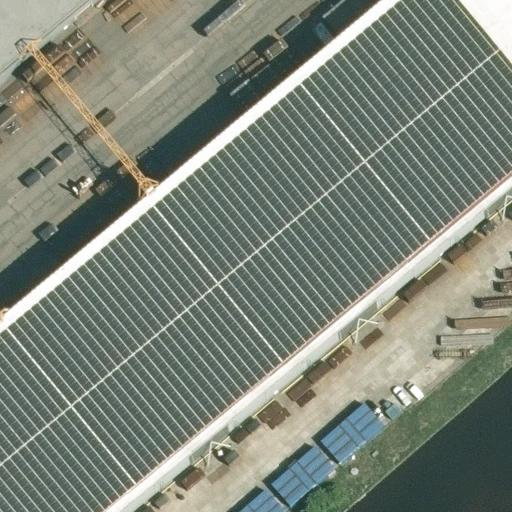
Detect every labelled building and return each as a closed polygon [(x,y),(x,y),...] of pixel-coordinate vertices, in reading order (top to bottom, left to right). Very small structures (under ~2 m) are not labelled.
[(0,0),(0,84),(100,0),(0,0)] [(511,0),(397,0),(0,331),(0,511),(133,511),(511,196),(511,0)] [(365,406),(321,445),(340,467),(384,428),(365,406)] [(290,510),(334,472),(316,450),(272,488),(290,510)] [(244,511),(282,511),(266,493),(244,511)]
